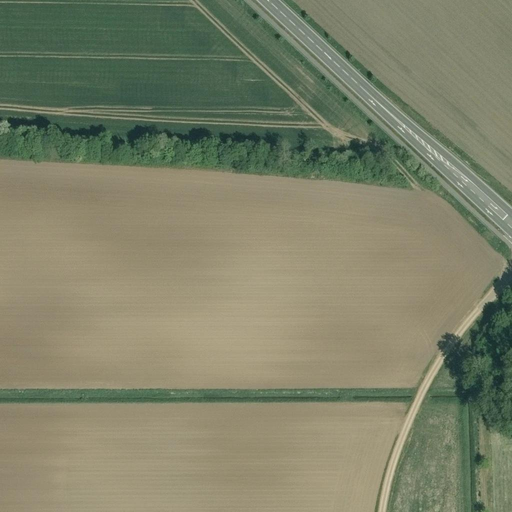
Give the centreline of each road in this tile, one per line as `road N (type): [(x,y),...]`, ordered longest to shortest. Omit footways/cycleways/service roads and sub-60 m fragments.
road 1 (primary): [(265,0),(511,228)]
road 2 (track): [(381,511),(393,452),(429,375),(511,273)]
